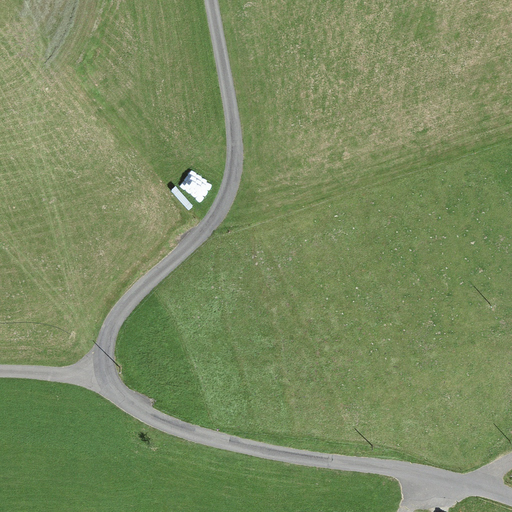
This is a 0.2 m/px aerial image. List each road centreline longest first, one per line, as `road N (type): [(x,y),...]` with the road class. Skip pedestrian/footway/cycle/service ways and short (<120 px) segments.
road 1 (track): [(102,376),(134,406),(192,433),(404,469),(511,497)]
road 2 (track): [(102,376),(123,309),(205,229),(228,193),(235,142),(213,0)]
